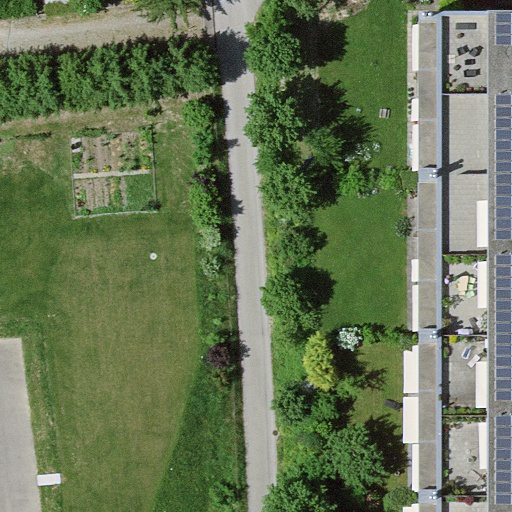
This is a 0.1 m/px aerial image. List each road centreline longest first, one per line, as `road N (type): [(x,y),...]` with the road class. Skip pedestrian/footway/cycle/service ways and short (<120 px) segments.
road 1 (residential): [(267,511),(237,0)]
road 2 (track): [(0,45),(176,28),(225,0)]
